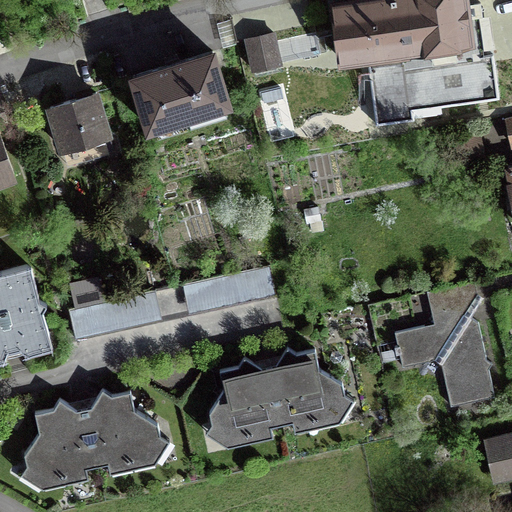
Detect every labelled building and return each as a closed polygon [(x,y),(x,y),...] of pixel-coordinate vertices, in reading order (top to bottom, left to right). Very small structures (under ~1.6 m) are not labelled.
[(478,43),(470,44),(464,0),(368,0),(333,5),(340,61),(400,53),(402,63),(369,67),(376,125),(412,120),(411,110),(497,99),(491,57),(480,59),(478,43)] [(272,34),(247,40),(253,69),(278,63),(272,34)] [(227,103),(211,52),(132,77),(147,127),(227,103)] [(108,135),(95,94),(48,108),(61,150),(108,135)] [(454,141),(461,170),(485,164),(478,135),(454,141)] [(0,179),(13,175),(0,140),(0,179)] [(312,232),(323,230),(322,221),(320,222),(317,208),(303,211),(306,224),(310,224),(312,232)] [(0,356),(4,356),(7,351),(13,349),(18,348),(23,351),(35,347),(40,338),(48,336),(41,310),(46,302),(38,298),(30,268),(25,265),(0,271),(0,356)] [(251,300),(275,295),(269,265),(225,275),(181,284),(188,314),(209,310),(232,305),(251,300)] [(70,286),(75,308),(89,304),(84,282),(70,286)] [(67,309),(74,339),(112,331),(161,320),(154,290),(89,304),(75,308),(67,309)] [(485,360),(477,323),(472,319),(452,306),(431,310),(434,326),(424,328),(423,326),(393,333),(396,346),(393,347),(395,354),(398,354),(401,367),(403,367),(403,364),(437,357),(442,360),(450,407),(493,397),(488,370),(491,364),(485,360)] [(295,354),(286,348),(275,365),(268,367),(260,368),(243,357),(237,366),(218,370),(222,389),(208,413),(210,423),(236,440),(265,434),(269,427),(292,422),(299,426),(327,420),(344,394),(341,383),(318,368),(314,349),(295,354)] [(133,409),(129,390),(110,394),(101,389),(90,406),(83,408),(76,409),(58,398),(52,408),(33,412),(38,431),(23,454),(25,465),(51,481),(80,475),(84,468),(107,463),(114,467),(142,461),(159,435),(156,424),(133,409)]
